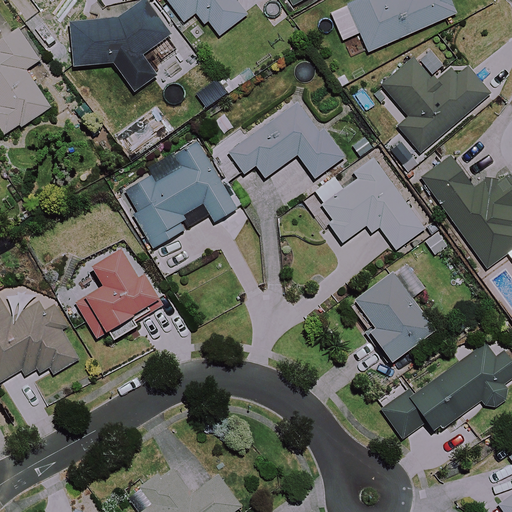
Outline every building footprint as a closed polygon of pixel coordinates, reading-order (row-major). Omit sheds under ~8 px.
[(115,65),(135,94),(152,82),(160,93),(196,68),(149,0),(146,0),(121,18),(69,23),(73,69),(115,65)] [(167,0),(185,23),(196,14),(206,26),(210,23),(221,37),(250,14),(239,0),(167,0)] [(456,15),(449,0),(364,0),(331,14),(343,42),(361,34),(369,52),(456,15)] [(51,77),(21,30),(0,43),(0,128),(6,137),(65,99),(51,77)] [(435,86),(415,61),(384,86),(410,118),(399,127),(420,153),(490,95),(468,68),(458,77),(453,71),(435,86)] [(322,135),(300,103),(230,153),(245,175),(257,166),(266,179),(298,156),(315,180),(346,158),(326,132),(322,135)] [(237,210),(198,144),(177,157),(184,168),(158,184),(154,178),(128,193),(139,213),(135,215),(155,249),(190,228),(182,216),(204,203),(216,223),(237,210)] [(511,176),(509,172),(494,183),(490,178),(476,188),(454,157),(423,180),(487,267),(507,253),(511,259),(511,176)] [(427,228),(376,159),(355,175),(359,179),(323,206),(334,221),(329,224),(344,243),(368,226),(372,232),(379,227),(397,251),(427,228)] [(75,306),(97,340),(107,334),(113,343),(135,328),(129,319),(158,300),(126,250),(94,271),(104,287),(75,306)] [(435,332),(394,273),(355,301),(374,329),(370,332),(391,363),(435,332)] [(13,320),(0,296),(0,381),(21,370),(24,374),(36,368),(38,373),(51,366),(55,375),(79,362),(63,331),(66,329),(50,300),(13,320)] [(402,380),(374,399),(403,439),(427,421),(435,432),(482,399),(490,409),(510,395),(503,385),(511,379),(511,359),(507,352),(496,359),(487,346),(414,397),(402,380)] [(511,511),(511,452),(509,455),(511,459),(511,498),(502,506),(506,511),(511,511)] [(193,494),(172,466),(127,499),(137,511),(237,511),(242,508),(218,476),(193,494)]
